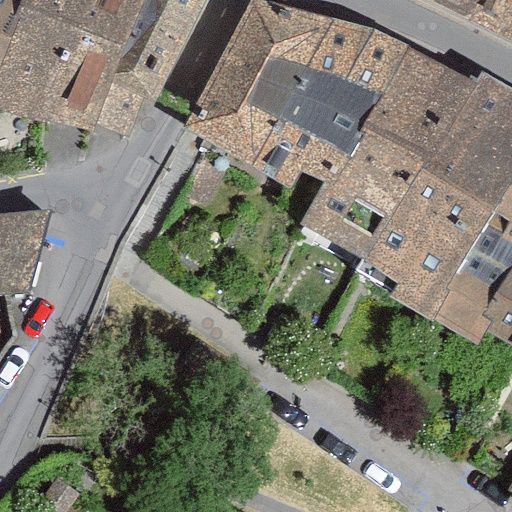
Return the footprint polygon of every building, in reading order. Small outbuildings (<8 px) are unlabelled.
[(0,0),(0,56),(18,0),(0,0)] [(82,0),(18,0),(0,56),(0,104),(44,119),(82,0)] [(136,0),(82,0),(44,119),(83,126),(136,0)] [(198,0),(136,0),(83,126),(133,135),(198,0)] [(511,101),(466,74),(456,91),(357,33),(237,0),(233,0),(167,142),(293,203),(275,236),(379,283),(370,302),(511,375),(511,470),(500,496),(511,500),(511,101)] [(511,0),(406,0),(511,55),(511,0)] [(0,307),(10,307),(34,223),(0,226),(0,307)]
